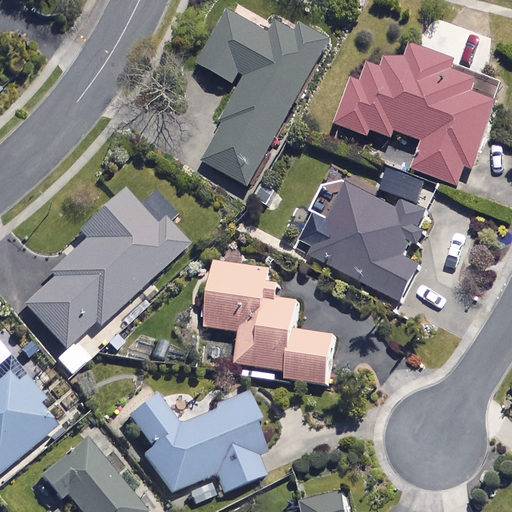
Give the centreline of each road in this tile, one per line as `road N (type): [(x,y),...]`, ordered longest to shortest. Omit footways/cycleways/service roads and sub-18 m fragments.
road 1 (residential): [(0,178),(77,104),(139,0)]
road 2 (residential): [(434,440),(511,319)]
